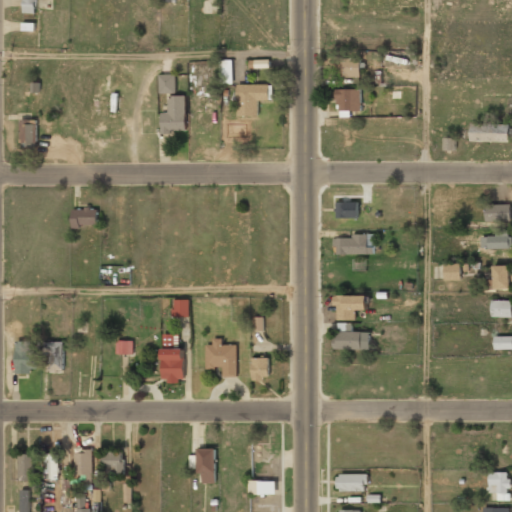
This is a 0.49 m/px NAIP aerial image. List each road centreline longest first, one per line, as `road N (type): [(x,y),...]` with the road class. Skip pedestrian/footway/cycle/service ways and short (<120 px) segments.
road 1 (secondary): [(302,0),(305,511)]
road 2 (residential): [(511,173),(0,175)]
road 3 (residential): [(511,412),(0,413)]
